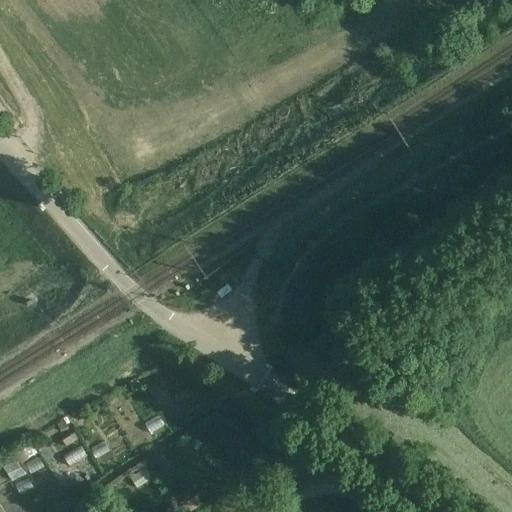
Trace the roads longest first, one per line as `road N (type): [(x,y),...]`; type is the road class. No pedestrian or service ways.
road 1 (unclassified): [(458,511),(134,293),(0,142)]
road 2 (track): [(511,114),(269,266),(218,350)]
